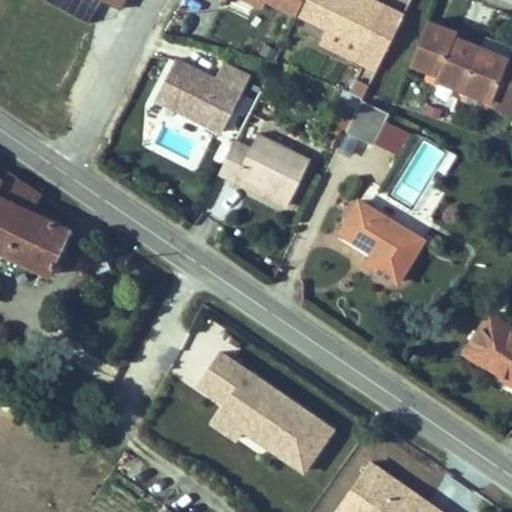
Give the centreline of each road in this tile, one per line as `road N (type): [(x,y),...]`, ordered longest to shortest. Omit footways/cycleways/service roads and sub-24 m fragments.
road 1 (secondary): [(64,171),(511,476)]
road 2 (unknown): [(229,511),(134,455),(125,436),(193,259)]
road 3 (residential): [(64,171),(157,0)]
